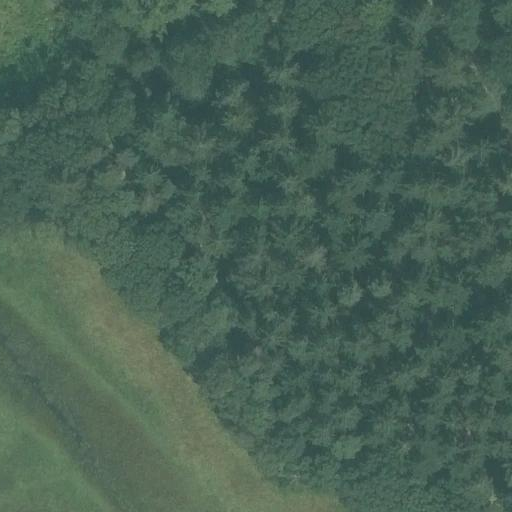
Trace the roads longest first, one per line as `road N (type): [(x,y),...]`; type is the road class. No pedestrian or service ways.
road 1 (track): [(290,0),(0,148)]
road 2 (track): [(441,0),(511,120)]
